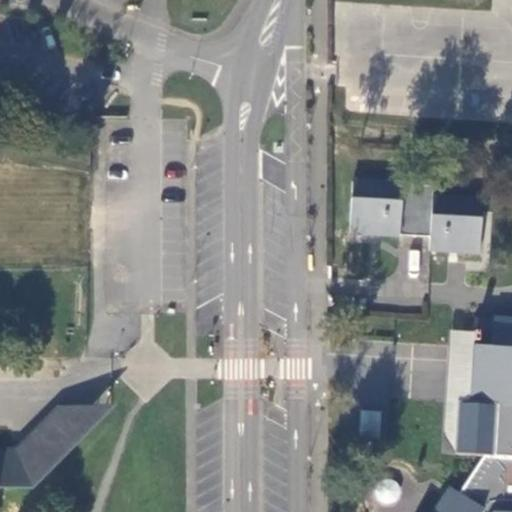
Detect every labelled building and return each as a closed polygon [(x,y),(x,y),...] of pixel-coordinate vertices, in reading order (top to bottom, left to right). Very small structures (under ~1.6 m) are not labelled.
[(433,187),(352,183),(349,232),(430,238),(430,249),(480,254),(482,203),(432,198),(433,187)] [(511,511),(511,322),(493,321),(493,335),(474,334),(474,343),(490,344),(492,349),(474,348),(470,401),(459,401),(460,399),(458,399),(458,402),(456,439),(479,455),(485,455),(471,477),(460,492),(451,487),(434,511),(511,511)] [(47,471),(107,412),(58,409),(16,448),(15,464),(23,464),(31,456),(47,471)] [(360,410),(358,434),(379,436),(381,411),(360,410)] [(479,455),(456,439),(455,453),(479,455)] [(0,487),(30,487),(47,471),(31,456),(23,464),(15,464),(16,448),(0,448),(0,487)]
